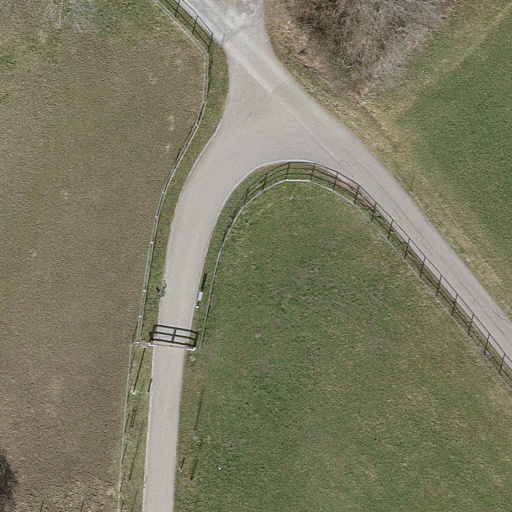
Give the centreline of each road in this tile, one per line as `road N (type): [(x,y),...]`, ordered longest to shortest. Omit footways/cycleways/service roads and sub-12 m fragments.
road 1 (track): [(244,38),(298,100),(225,171),(187,244),(167,373),(161,511)]
road 2 (unclassified): [(511,350),(298,100)]
